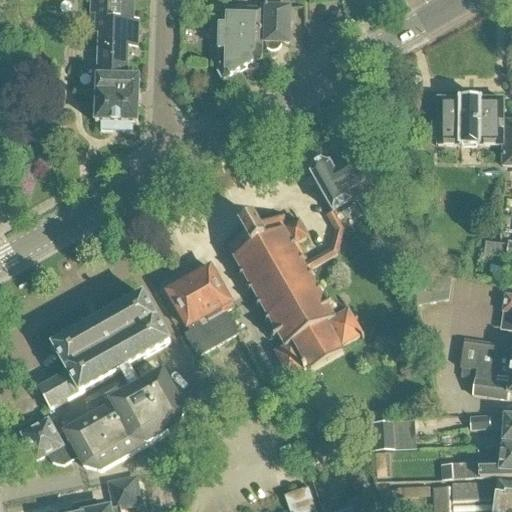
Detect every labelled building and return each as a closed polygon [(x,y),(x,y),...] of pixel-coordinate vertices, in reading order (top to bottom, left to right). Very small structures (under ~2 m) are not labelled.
[(261,0),(262,13),(263,13),(266,13),(265,46),(265,48),(265,49),(266,50),(267,52),(268,53),(269,54),(271,54),(272,55),(274,55),(275,55),(278,53),(280,52),(280,51),(281,50),(281,48),(282,47),(289,47),(290,12),(279,11),(279,0),(261,0)] [(133,24),(134,3),(92,1),(91,36),(99,36),(96,126),(138,128),(140,82),(127,82),(128,51),(137,51),(138,24),(133,24)] [(263,13),(262,13),(220,12),(218,76),(223,84),(262,63),(263,13)] [(503,150),(503,171),(510,171),(510,180),(511,179),(511,124),(503,125),(503,103),(438,103),(438,126),(431,126),(431,143),(438,143),(438,150),(503,150)] [(284,351),(275,356),(289,381),(303,373),(304,375),(308,373),(310,376),(344,357),(341,351),(363,339),(345,308),(338,312),(334,305),(328,308),(308,275),(337,258),(344,233),(338,224),(355,214),(359,223),(364,220),(374,238),(393,228),(372,191),(382,186),(379,180),(373,184),(363,165),(346,175),(342,169),(333,174),(330,169),(322,167),(314,171),(312,179),(333,216),(327,219),(335,235),(331,253),(305,268),(303,265),(307,263),(298,247),(309,241),(299,225),(285,233),(278,222),(260,232),(256,225),(241,234),(245,241),(227,251),(242,277),(238,279),(284,351)] [(180,279),(185,287),(168,297),(188,331),(190,335),(185,339),(198,362),(239,338),(227,316),(233,312),(211,273),(194,282),(189,273),(180,279)] [(411,274),(418,310),(449,304),(452,280),(411,274)] [(112,410),(58,440),(49,424),(22,439),(37,465),(48,459),(52,467),(64,470),(78,462),(84,471),(101,476),(180,432),(185,415),(164,377),(141,390),(130,370),(170,347),(144,299),(53,350),(68,377),(39,393),(50,414),(79,397),(80,398),(120,375),(131,395),(110,407),(112,410)] [(500,334),(511,335),(511,299),(504,299),(500,334)] [(509,399),(511,399),(511,350),(464,344),(460,372),(462,372),(460,381),(475,383),(473,399),(509,404),(509,399)] [(302,410),(317,438),(339,426),(324,398),(302,410)] [(503,446),(511,447),(511,420),(505,420),(490,421),(470,422),(471,434),(504,432),(503,446)] [(370,427),(371,456),(397,455),(396,427),(370,427)] [(444,469),(445,485),(479,482),(511,481),(511,451),(503,451),(500,467),(479,467),(444,469)] [(389,457),(376,458),(376,470),(389,469),(389,457)] [(122,511),(141,508),(136,483),(110,488),(115,511),(114,511),(97,511),(96,504),(73,508),(73,511),(122,511)] [(434,492),(434,511),(511,511),(511,489),(499,487),(499,490),(489,491),(489,487),(452,488),(453,492),(434,492)] [(314,511),(307,491),(283,499),(287,511),(314,511)] [(399,493),(385,499),(389,508),(403,502),(399,493)]
